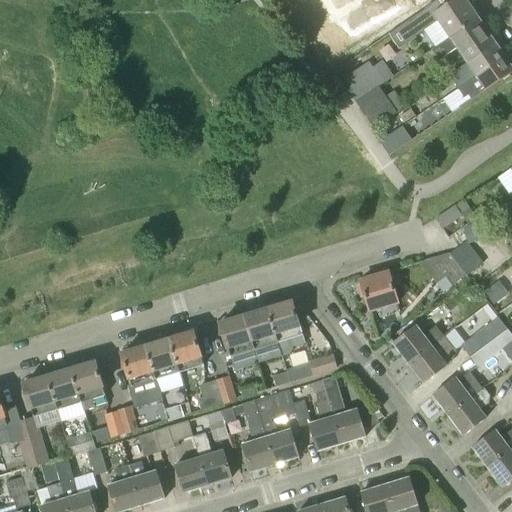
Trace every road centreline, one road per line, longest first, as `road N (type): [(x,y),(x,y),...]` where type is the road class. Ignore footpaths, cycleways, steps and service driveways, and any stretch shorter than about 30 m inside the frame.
road 1 (residential): [(0,359),(297,271)]
road 2 (residential): [(420,449),(297,271)]
road 3 (residential): [(221,511),(420,449)]
road 4 (residential): [(297,271),(412,235)]
